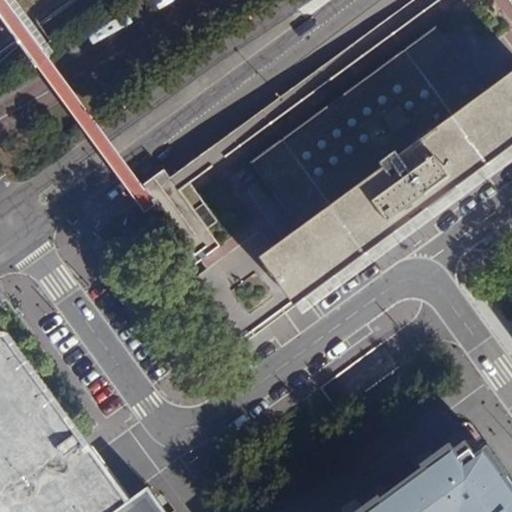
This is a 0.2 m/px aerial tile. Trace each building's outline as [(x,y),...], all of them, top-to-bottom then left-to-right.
[(511,0),(407,0),(320,64),(329,76),(199,172),(190,179),(182,190),(178,201),(177,206),(177,212),(174,224),(190,246),(200,251),(206,254),(213,256),(211,265),(203,270),(208,277),(186,292),(232,355),(306,301),(297,289),(418,200),(429,192),(451,177),(511,131),(511,0)] [(171,271),(186,292),(208,277),(203,270),(211,265),(213,256),(206,254),(200,251),(190,246),(174,224),(177,212),(177,206),(178,201),(182,190),(190,179),(199,172),(329,76),(320,64),(164,182),(158,173),(138,188),(184,255),(187,259),(171,271)] [(459,188),(511,149),(511,131),(451,177),(459,188)] [(297,289),(306,301),(427,212),(418,200),(297,289)] [(165,511),(148,488),(132,500),(109,468),(8,331),(0,330),(0,511),(165,511)] [(511,511),(511,480),(492,452),(485,457),(471,438),(371,511),(511,511)]
